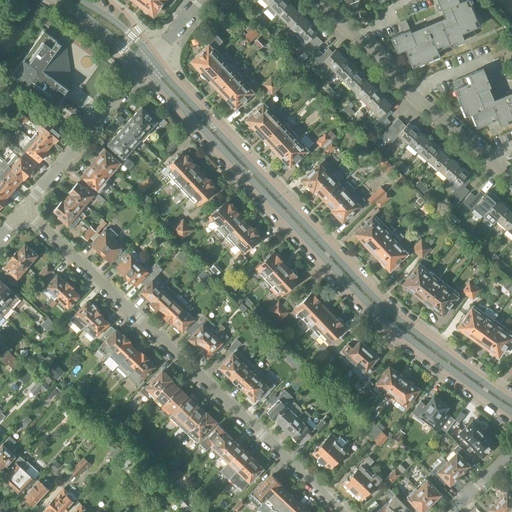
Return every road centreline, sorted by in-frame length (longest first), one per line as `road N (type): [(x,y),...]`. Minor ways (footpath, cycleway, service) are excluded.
road 1 (tertiary): [(144,66),(380,313),(511,412)]
road 2 (tertiary): [(511,403),(382,306),(151,58)]
road 3 (residential): [(342,511),(23,210)]
road 4 (residential): [(511,180),(323,0)]
road 5 (residential): [(23,210),(144,66)]
